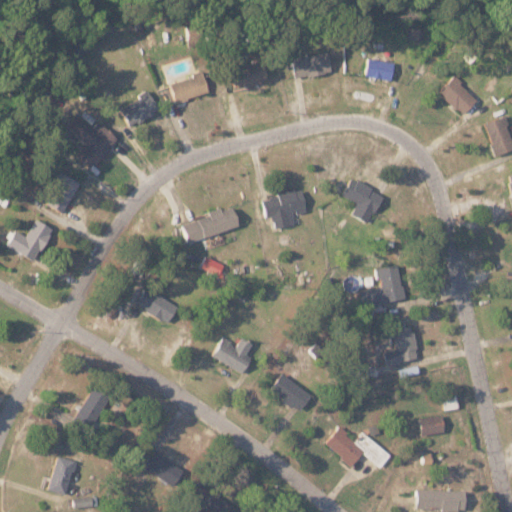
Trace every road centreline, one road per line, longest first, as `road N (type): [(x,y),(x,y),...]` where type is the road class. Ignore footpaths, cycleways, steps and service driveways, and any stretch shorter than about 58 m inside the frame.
road 1 (residential): [(64,322),(127,211),(164,169),(209,149),(344,119),(385,122),(412,141),(442,202),(509,511)]
road 2 (residential): [(341,511),(64,322)]
road 3 (residential): [(0,432),(64,322)]
